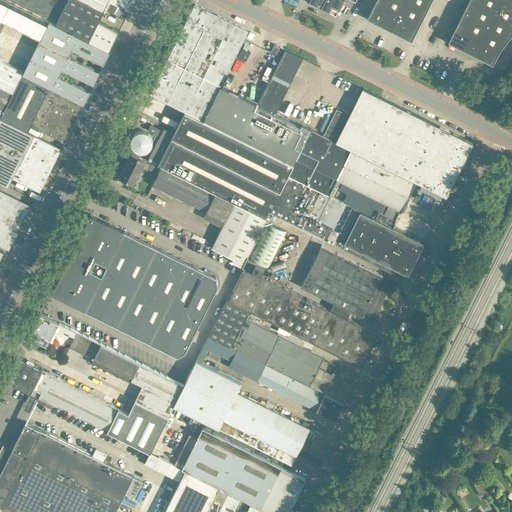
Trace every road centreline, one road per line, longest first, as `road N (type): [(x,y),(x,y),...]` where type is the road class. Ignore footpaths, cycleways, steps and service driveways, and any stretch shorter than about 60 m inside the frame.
road 1 (unclassified): [(305,511),(499,135)]
road 2 (tertiary): [(0,320),(145,28)]
road 3 (tertiary): [(499,135),(225,0)]
